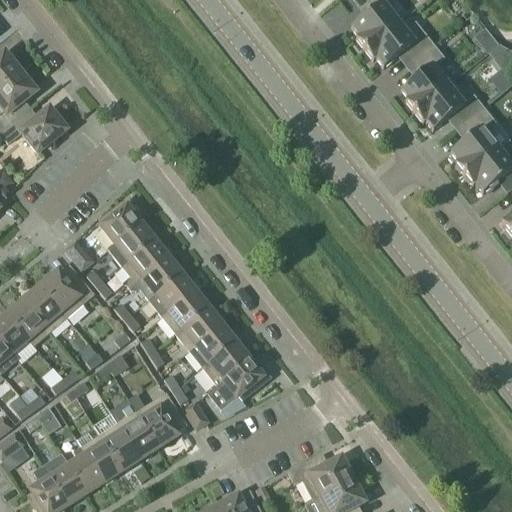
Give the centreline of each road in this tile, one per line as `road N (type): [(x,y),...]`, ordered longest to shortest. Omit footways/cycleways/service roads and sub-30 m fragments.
road 1 (residential): [(340,406),(127,136)]
road 2 (tertiary): [(366,202),(200,0)]
road 3 (tertiary): [(511,386),(366,202)]
road 4 (residential): [(145,511),(340,406)]
road 5 (residential): [(283,0),(411,164)]
road 6 (residential): [(0,262),(127,136)]
road 7 (residential): [(127,136),(20,0)]
road 8 (residential): [(411,164),(511,287)]
road 9 (residential): [(428,511),(340,406)]
